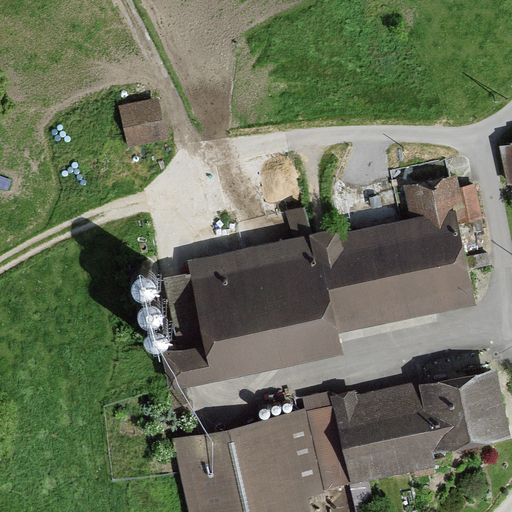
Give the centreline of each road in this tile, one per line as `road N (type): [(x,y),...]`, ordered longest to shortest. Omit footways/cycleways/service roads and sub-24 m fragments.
road 1 (track): [(487,133),(283,136),(179,163)]
road 2 (residential): [(511,302),(487,133),(511,105)]
